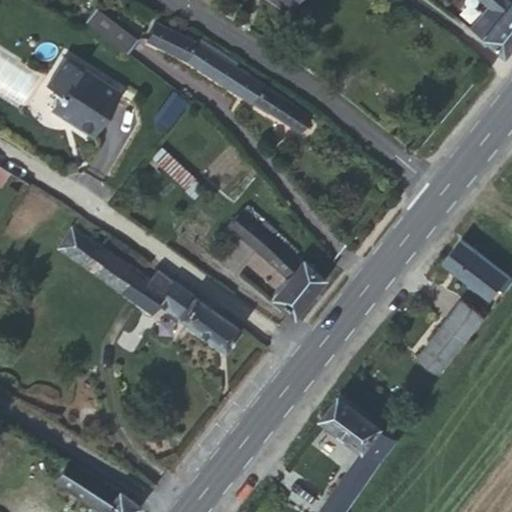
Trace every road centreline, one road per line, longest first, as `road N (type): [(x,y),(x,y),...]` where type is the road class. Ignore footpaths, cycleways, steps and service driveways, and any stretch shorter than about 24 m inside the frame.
road 1 (residential): [(315,353),(0,150)]
road 2 (residential): [(444,187),(324,99),(162,0)]
road 3 (secondary): [(444,187),(315,353)]
road 4 (secondary): [(315,353),(188,511)]
